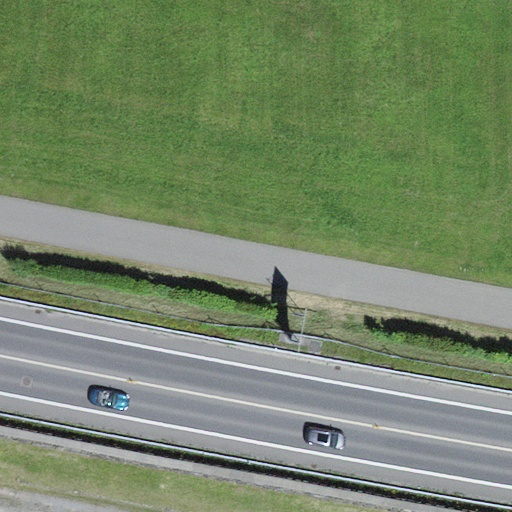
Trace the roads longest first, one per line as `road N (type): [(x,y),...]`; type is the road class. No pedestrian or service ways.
road 1 (trunk): [(511,451),(0,356)]
road 2 (unclassified): [(0,220),(511,315)]
